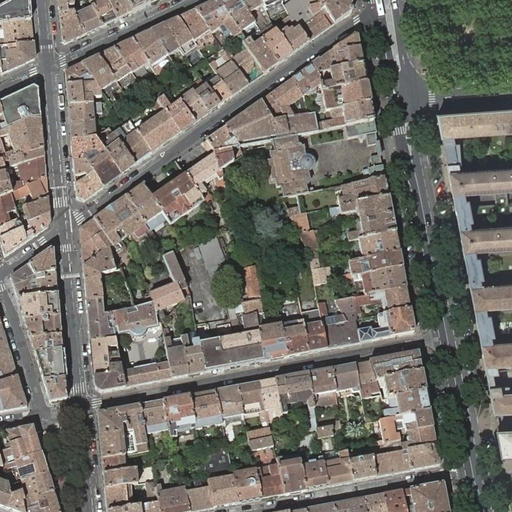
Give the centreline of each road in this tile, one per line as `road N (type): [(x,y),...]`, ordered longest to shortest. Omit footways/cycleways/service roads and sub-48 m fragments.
road 1 (secondary): [(488,511),(412,91)]
road 2 (residential): [(377,16),(64,230)]
road 3 (residential): [(439,336),(81,408)]
road 4 (secondary): [(396,117),(439,336)]
road 5 (residential): [(259,511),(465,472)]
road 6 (tertiary): [(64,230),(81,408)]
road 7 (tertiary): [(49,67),(64,230)]
road 8 (residential): [(49,67),(192,0)]
road 9 (residential): [(43,415),(0,277)]
road 10 (secondary): [(439,336),(465,472)]
